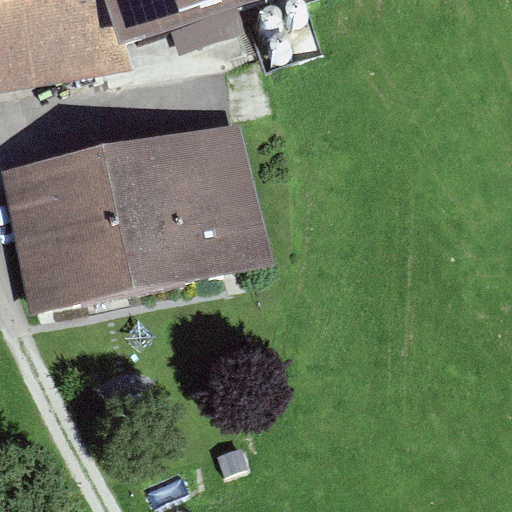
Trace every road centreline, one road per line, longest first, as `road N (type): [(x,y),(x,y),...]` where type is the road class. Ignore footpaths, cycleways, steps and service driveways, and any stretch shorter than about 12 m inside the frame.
road 1 (track): [(0,281),(109,511)]
road 2 (track): [(225,88),(97,109),(0,140)]
